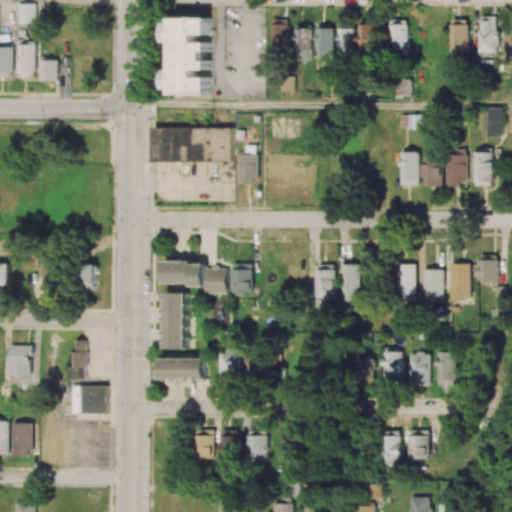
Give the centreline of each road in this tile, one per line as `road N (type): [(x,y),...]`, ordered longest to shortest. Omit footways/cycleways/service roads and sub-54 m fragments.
road 1 (secondary): [(131,511),(133,0)]
road 2 (residential): [(511,219),(132,220)]
road 3 (residential): [(486,408),(132,408)]
road 4 (residential): [(132,321),(0,319)]
road 5 (residential): [(132,478),(0,477)]
road 6 (secondary): [(131,108),(0,108)]
